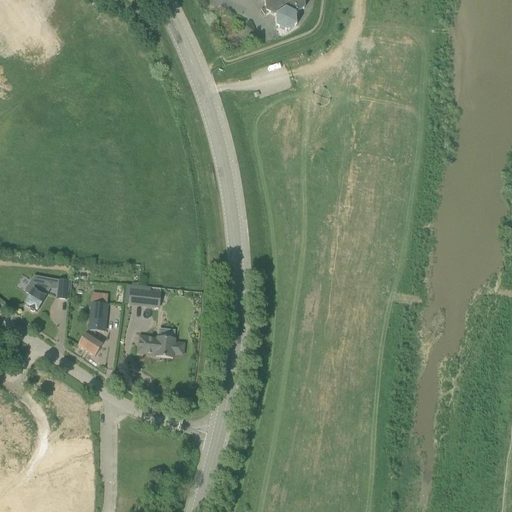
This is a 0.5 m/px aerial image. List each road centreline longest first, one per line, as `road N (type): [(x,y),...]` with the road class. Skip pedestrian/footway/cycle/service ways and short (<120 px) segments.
road 1 (tertiary): [(219,437),(237,310),(232,218),(204,94),(160,0)]
road 2 (track): [(322,0),(316,27),(304,36),(196,72)]
road 3 (unclassified): [(117,400),(0,317)]
